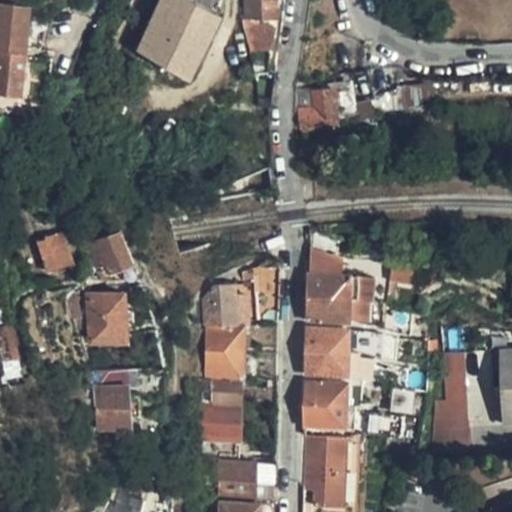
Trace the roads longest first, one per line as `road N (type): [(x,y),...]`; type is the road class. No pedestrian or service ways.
road 1 (residential): [(292,511),(298,244),(285,142),(299,0)]
road 2 (residential): [(511,51),(388,41),(360,17),(356,0)]
